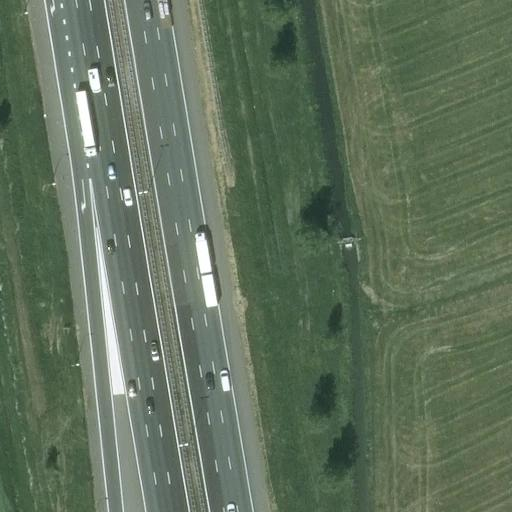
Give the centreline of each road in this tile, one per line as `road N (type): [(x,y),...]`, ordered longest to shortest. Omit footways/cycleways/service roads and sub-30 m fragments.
road 1 (motorway): [(231,511),(146,0)]
road 2 (motorway): [(111,182),(167,511)]
road 3 (motorway): [(111,182),(99,349),(117,511)]
road 4 (motorway): [(82,0),(111,182)]
